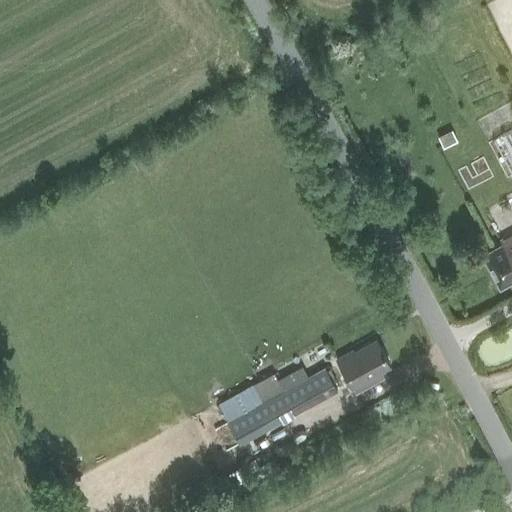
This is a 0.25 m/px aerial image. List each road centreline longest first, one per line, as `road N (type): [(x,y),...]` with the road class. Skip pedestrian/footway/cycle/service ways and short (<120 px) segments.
road 1 (tertiary): [(446,344),(252,0)]
road 2 (tertiary): [(511,468),(446,344)]
